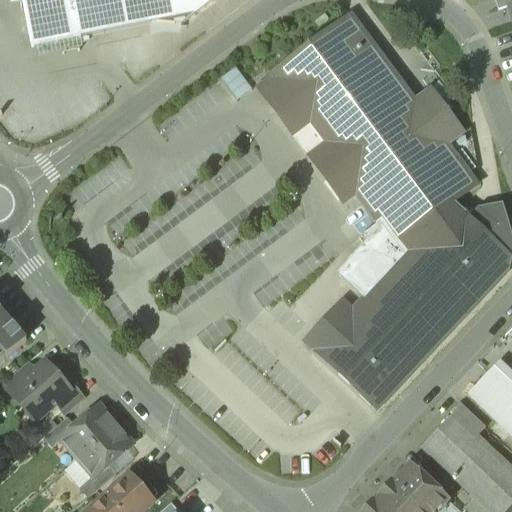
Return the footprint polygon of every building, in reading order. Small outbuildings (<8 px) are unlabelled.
[(20,0),(31,48),(150,26),(145,0),(20,0)] [(145,0),(150,26),(181,28),(218,0),(145,0)] [(511,0),(493,0),(498,12),(508,9),(511,7),(511,0)] [(414,105),(349,18),(269,79),(270,80),(257,89),(343,205),(356,195),(379,225),(397,248),(453,206),(476,188),(445,147),(462,134),(431,92),(414,105)] [(453,206),(397,248),(379,225),(358,240),(363,246),(362,260),(343,280),(363,300),(352,312),(341,302),(302,344),(375,413),(507,273),(510,260),(508,258),(511,253),(511,243),(504,217),(472,224),(453,206)] [(0,365),(26,343),(0,313),(0,365)] [(511,375),(499,363),(467,397),(496,424),(511,407),(511,375)] [(28,380),(12,393),(14,395),(31,415),(42,416),(45,413),(51,413),(57,408),(70,396),(67,393),(44,366),(28,380)] [(10,398),(14,395),(12,393),(28,380),(20,372),(1,387),(10,398)] [(70,396),(57,408),(65,417),(84,402),(71,389),(67,393),(70,396)] [(511,407),(496,424),(511,439),(511,407)] [(74,430),(60,442),(77,462),(116,428),(99,409),(74,430)] [(506,511),(511,506),(511,472),(477,439),(476,439),(453,417),(421,451),(474,501),(463,511),(506,511)] [(74,430),(67,421),(44,441),(52,451),(60,442),(74,430)] [(116,428),(77,462),(92,480),(93,480),(107,468),(132,446),(116,428)] [(115,477),(107,468),(93,480),(92,480),(79,491),(88,501),(115,477)] [(390,483),(386,488),(412,511),(438,511),(447,504),(412,471),(407,471),(393,486),(390,483)] [(144,511),(154,504),(132,478),(112,495),(110,493),(101,501),(103,503),(92,511),(144,511)] [(366,510),(368,511),(412,511),(386,488),(377,498),(379,500),(374,505),(372,503),(366,510)]
